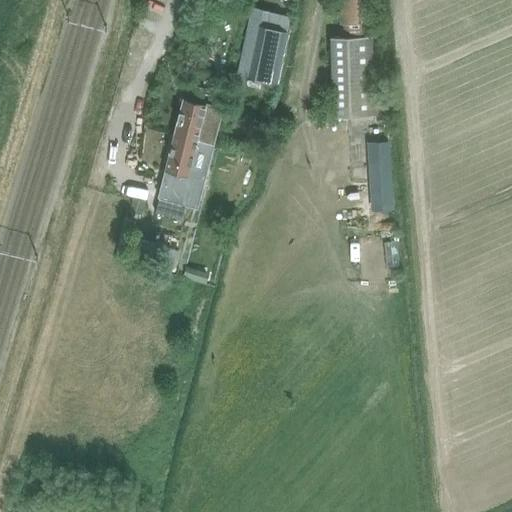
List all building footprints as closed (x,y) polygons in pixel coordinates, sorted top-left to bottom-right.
[(336,0),(338,36),(369,35),(368,0),(336,0)] [(262,26),(251,79),(281,85),(283,73),(291,34),(291,33),(262,26)] [(208,30),(205,44),(225,47),(227,34),(208,30)] [(369,35),(338,36),(330,36),(332,117),(374,115),(372,35),(369,35)] [(192,89),(189,101),(201,104),(204,92),(192,89)] [(181,99),(172,133),(193,139),(202,105),(201,104),(189,101),(181,99)] [(163,168),(165,169),(184,174),(184,173),(193,139),(172,133),(163,168)] [(389,141),(372,143),(376,198),(393,197),(389,141)] [(242,154),(241,161),(250,163),(252,156),(242,154)] [(158,196),(154,211),(183,218),(187,203),(194,176),(184,173),(184,174),(165,169),(158,196)] [(135,197),(132,209),(143,212),(146,200),(135,197)] [(182,279),(205,286),(208,275),(185,268),(182,279)]
